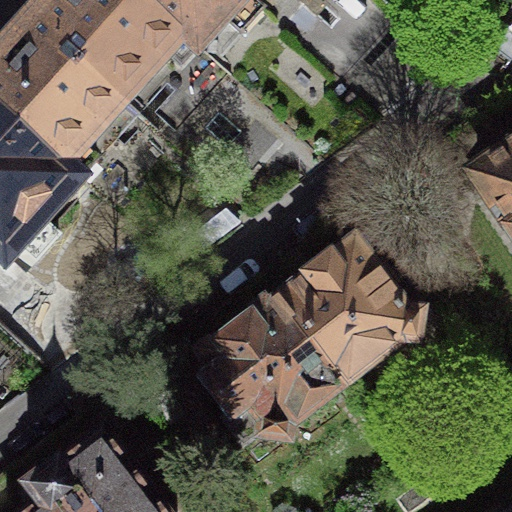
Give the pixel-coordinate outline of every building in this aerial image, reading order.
[(139,113),(199,47),(146,0),(47,0),(33,17),(139,113)] [(146,0),(199,47),(216,63),(228,49),(261,80),(319,17),(300,0),(146,0)] [(0,107),(79,180),(139,113),(33,17),(3,50),(0,53),(0,107)] [(79,180),(0,107),(0,301),(59,236),(42,221),(79,180)] [(511,144),(476,168),(482,178),(489,188),(484,191),(511,232),(511,144)] [(307,279),(283,297),(347,381),(382,354),(388,361),(416,340),(420,312),(408,309),(391,288),(398,283),(383,263),(400,250),(375,218),(330,252),(302,273),(307,279)] [(347,381),(283,297),(268,309),(264,303),(200,351),(208,361),(215,371),(205,378),(230,410),(219,418),(243,449),(263,434),(288,437),(290,424),(347,381)] [(40,502),(26,511),(164,511),(103,430),(26,484),(33,493),(40,502)]
